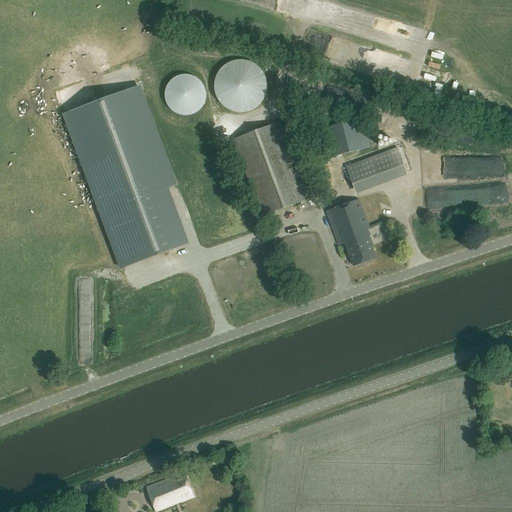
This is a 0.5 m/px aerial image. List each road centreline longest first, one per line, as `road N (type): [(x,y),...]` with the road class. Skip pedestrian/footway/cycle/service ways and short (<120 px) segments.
road 1 (tertiary): [(511,240),(0,422)]
road 2 (tertiary): [(27,511),(511,341)]
